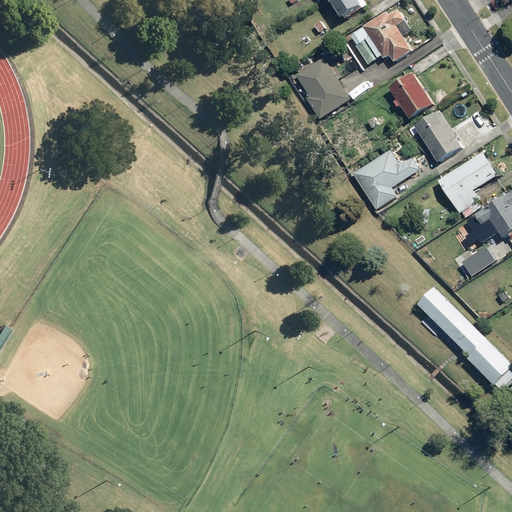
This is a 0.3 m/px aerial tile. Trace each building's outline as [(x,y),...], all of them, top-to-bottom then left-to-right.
[(300,0),(285,0),(292,10),(303,3),(300,0)] [(358,0),(330,0),(345,23),(365,10),(358,0)] [(366,30),(353,39),(358,48),(370,68),(384,59),(386,61),(391,58),(396,65),(414,54),(405,39),(414,34),(400,13),(392,18),(389,14),(365,30),(366,30)] [(324,21),(313,27),(319,37),(330,31),(324,21)] [(353,102),(325,60),(298,78),(311,98),(308,101),(322,122),(353,102)] [(415,75),(391,90),(411,121),(435,106),(415,75)] [(458,141),(460,140),(442,113),(417,130),(440,165),(464,149),(458,141)] [(376,117),(367,123),(373,132),(382,126),(376,117)] [(400,163),(393,152),(355,175),(378,212),(399,199),(394,189),(422,172),(414,159),(405,165),(400,163)] [(500,177),(485,154),(440,183),(462,216),(482,202),(475,192),(500,177)] [(511,194),(477,216),(478,218),(470,223),(481,241),(488,236),(490,241),(500,234),(504,241),(511,235),(511,194)] [(473,278),(498,263),(489,249),(464,264),(473,278)] [(499,385),(505,391),(511,383),(511,361),(438,288),(421,305),(474,357),(471,360),(498,386),(499,385)] [(511,299),(507,292),(500,296),(504,303),(511,299)] [(0,344),(10,330),(3,325),(0,329),(0,344)] [(15,415),(9,423),(22,431),(27,423),(15,415)]
